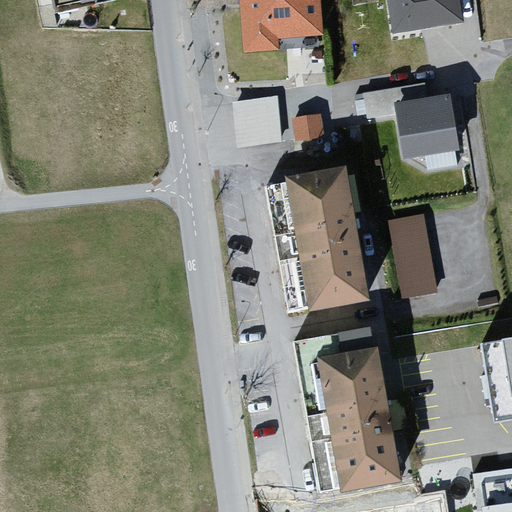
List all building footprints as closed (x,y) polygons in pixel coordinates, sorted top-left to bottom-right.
[(48,0),(51,13),(113,0),(48,0)] [(320,0),(240,0),(244,54),(278,52),(278,40),(324,37),(320,0)] [(459,0),(388,0),(395,35),(463,23),(459,0)] [(278,90),(234,97),(241,144),(285,138),(278,90)] [(404,161),(460,151),(450,94),(393,104),(404,161)] [(322,107),(293,111),(297,135),(326,130),(322,107)] [(345,168),(285,179),(310,314),(370,303),(345,168)] [(393,215),(402,295),(437,291),(428,212),(393,215)] [(345,336),(376,329),(373,314),(342,322),(345,336)] [(511,340),(480,346),(493,425),(511,421),(511,340)] [(379,349),(319,359),(341,494),(401,484),(379,349)] [(483,508),(511,503),(511,470),(477,475),(483,508)] [(511,511),(511,503),(483,508),(483,511),(511,511)]
